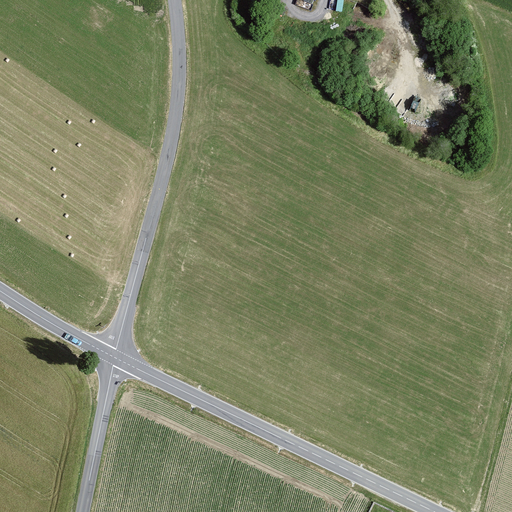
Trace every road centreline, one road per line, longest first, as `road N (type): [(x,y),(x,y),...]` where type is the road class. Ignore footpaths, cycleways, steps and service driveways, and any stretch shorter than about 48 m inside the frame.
road 1 (tertiary): [(112,357),(175,118),(172,0)]
road 2 (secondary): [(434,511),(112,357)]
road 3 (tertiary): [(81,511),(112,357)]
road 4 (secondary): [(112,357),(0,289)]
